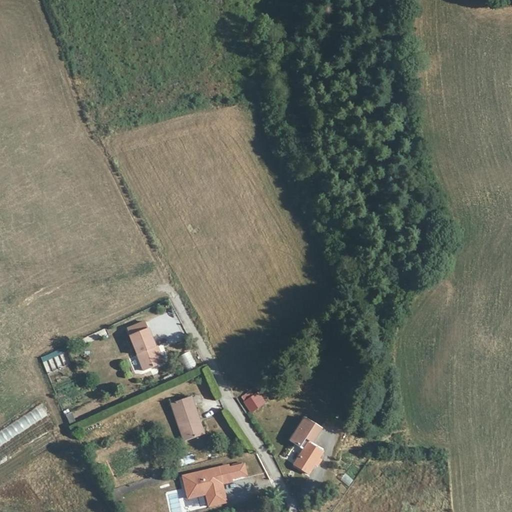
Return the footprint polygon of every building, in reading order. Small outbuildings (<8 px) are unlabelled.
[(144,364),(163,357),(150,324),(130,330),(144,364)] [(191,352),(181,355),(186,371),(195,368),(191,352)] [(67,353),(45,359),(48,371),(70,366),(67,353)] [(250,413),(266,403),(256,388),(240,398),(250,413)] [(187,438),(207,430),(194,393),(173,401),(187,438)] [(69,425),(75,423),(71,411),(65,413),(69,425)] [(306,479),(321,458),(307,449),(308,446),(311,448),(321,434),(305,422),(290,445),(303,455),(293,468),(306,479)] [(184,465),(195,461),(192,454),(181,458),(184,465)] [(204,496),(207,508),(227,503),(223,483),(248,477),(244,461),(180,476),(185,500),(204,496)] [(79,511),(55,465),(32,478),(50,511),(79,511)] [(344,474),(340,481),(349,486),(353,479),(344,474)] [(169,511),(176,511),(181,511),(176,490),(165,493),(169,511)] [(0,510),(8,511),(43,511),(44,508),(0,498),(0,510)]
